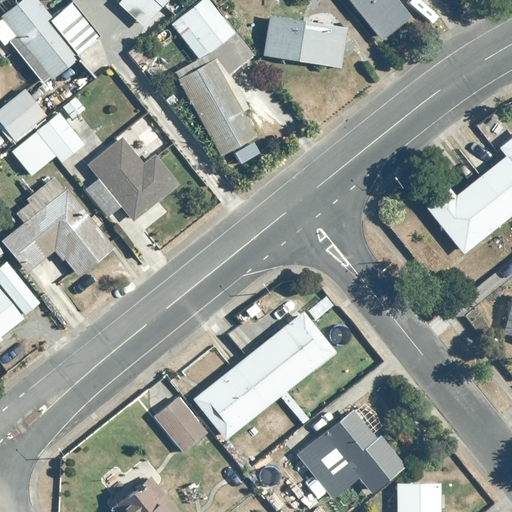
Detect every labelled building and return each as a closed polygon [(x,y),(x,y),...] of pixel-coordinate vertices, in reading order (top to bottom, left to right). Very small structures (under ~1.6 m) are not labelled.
[(93,0),(7,0),(47,51),(101,9),(93,0)] [(271,0),(267,28),(350,39),(355,0),(271,0)] [(371,0),(380,9),(388,0),(371,0)] [(217,34),(179,52),(217,131),(256,113),(217,34)] [(42,114),(21,88),(0,104),(0,129),(9,141),(42,114)] [(83,109),(72,95),(58,106),(69,120),(83,109)] [(511,98),(422,166),(465,222),(511,185),(511,98)] [(179,158),(131,106),(91,142),(139,194),(179,158)] [(81,143),(55,112),(8,151),(28,175),(53,155),(58,162),(81,143)] [(116,215),(67,155),(0,210),(49,269),(116,215)] [(0,254),(0,311),(29,290),(2,253),(0,254)] [(194,363),(226,405),(336,323),(304,281),(194,363)] [(350,380),(299,427),(341,472),(392,425),(350,380)] [(203,432),(174,397),(151,416),(180,452),(203,432)] [(213,511),(156,438),(112,473),(141,511),(213,511)] [(435,511),(435,451),(395,452),(396,511),(435,511)]
